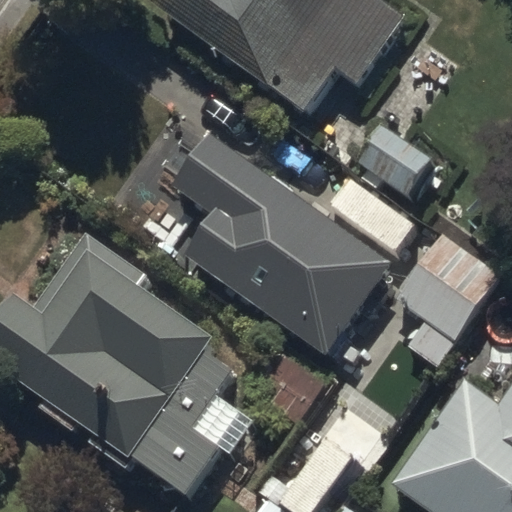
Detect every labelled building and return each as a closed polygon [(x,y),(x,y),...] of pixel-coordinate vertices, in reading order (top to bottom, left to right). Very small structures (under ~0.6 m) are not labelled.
[(152,0),(151,2),(310,116),(339,74),(363,92),(414,22),(383,0),(152,0)] [(386,128),(361,166),(414,201),(439,163),(386,128)] [(403,269),(217,140),(182,190),(222,218),(192,260),(338,361),(403,269)] [(449,238),(401,301),(429,323),(412,345),(441,367),(506,281),(449,238)] [(263,424),(226,397),(243,373),(218,355),(225,345),(149,290),(154,282),(94,239),(43,309),(22,294),(0,324),(0,365),(52,404),(45,414),(79,439),(87,428),(100,437),(93,447),(133,475),(142,462),(196,500),(229,455),(237,460),(263,424)] [(338,383),(282,347),(253,392),(308,429),(338,383)] [(472,384),(398,485),(434,511),(511,511),(511,398),(505,408),(472,384)]
